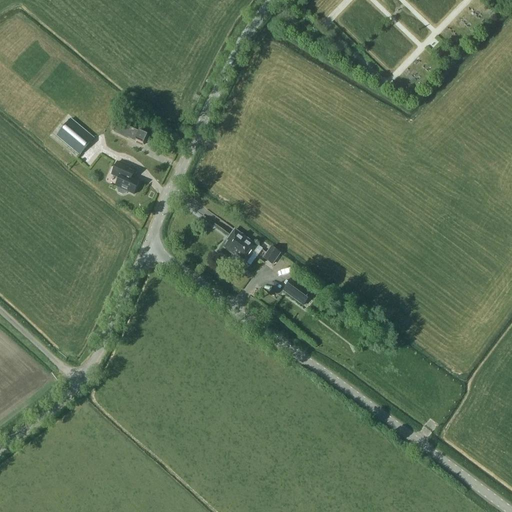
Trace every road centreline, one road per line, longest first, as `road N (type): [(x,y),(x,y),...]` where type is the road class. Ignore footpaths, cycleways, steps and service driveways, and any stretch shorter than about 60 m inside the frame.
road 1 (tertiary): [(511,509),(147,244)]
road 2 (tertiary): [(147,244),(229,64),(272,0)]
road 3 (tertiary): [(0,447),(78,382),(147,244)]
